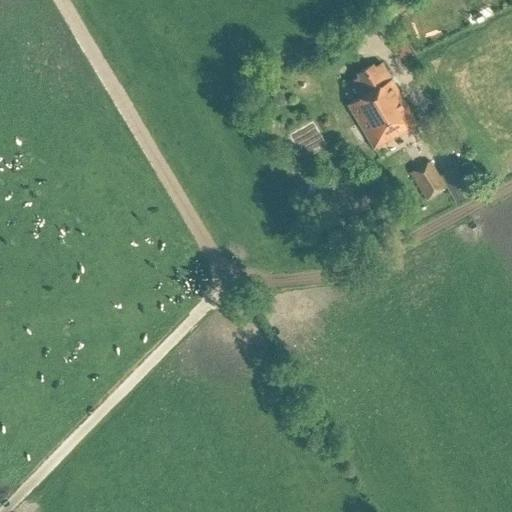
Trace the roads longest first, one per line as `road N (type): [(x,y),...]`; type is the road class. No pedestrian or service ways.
road 1 (track): [(62,0),(231,281),(0,510)]
road 2 (track): [(231,281),(350,270),(511,188)]
